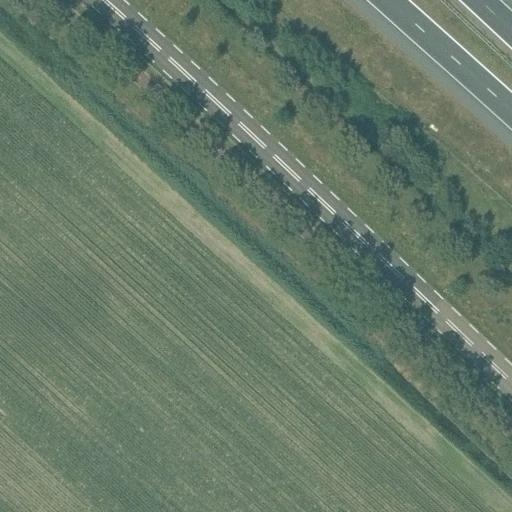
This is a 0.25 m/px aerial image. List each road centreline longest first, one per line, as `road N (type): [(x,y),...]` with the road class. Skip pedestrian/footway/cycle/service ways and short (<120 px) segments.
road 1 (tertiary): [(511,383),(105,0)]
road 2 (motorway): [(390,0),(511,112)]
